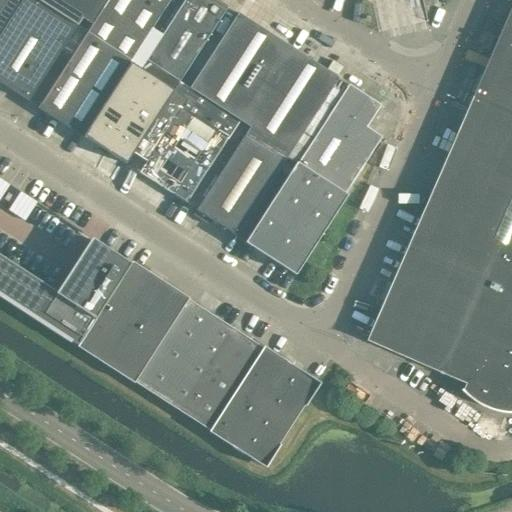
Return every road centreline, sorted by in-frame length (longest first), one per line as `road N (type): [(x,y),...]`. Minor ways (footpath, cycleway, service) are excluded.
road 1 (unclassified): [(315,333),(0,131)]
road 2 (unclassified): [(315,333),(426,86)]
road 3 (unclassified): [(315,333),(472,441),(493,446),(511,438)]
road 4 (tertiary): [(189,511),(0,389)]
road 5 (unclassified): [(426,86),(293,0)]
